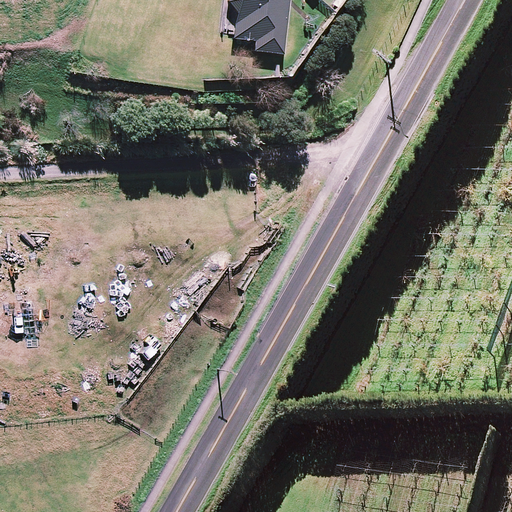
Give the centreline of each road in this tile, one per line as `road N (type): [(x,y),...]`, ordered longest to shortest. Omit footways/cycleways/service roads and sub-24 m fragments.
road 1 (tertiary): [(172,511),(462,0)]
road 2 (track): [(365,175),(342,161),(292,156),(0,174)]
